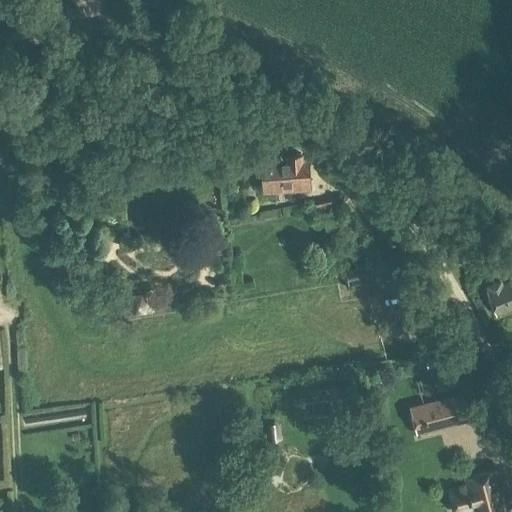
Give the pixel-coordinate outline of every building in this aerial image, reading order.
[(272,160),(259,161),(261,191),(289,189),(302,188),(300,154),(272,156),(272,160)] [(118,168),(114,178),(120,186),(130,185),(134,175),(128,167),(118,168)] [(123,255),(104,260),(106,270),(126,266),(123,255)] [(369,266),(345,271),(348,284),(371,279),(369,266)] [(500,283),(486,287),(493,315),(511,309),(511,283),(501,286),(500,283)] [(461,394),(411,408),(417,432),(467,419),(461,394)] [(466,485),(448,489),(453,511),(457,511),(472,508),(473,511),(506,511),(496,469),(464,477),(466,485)]
